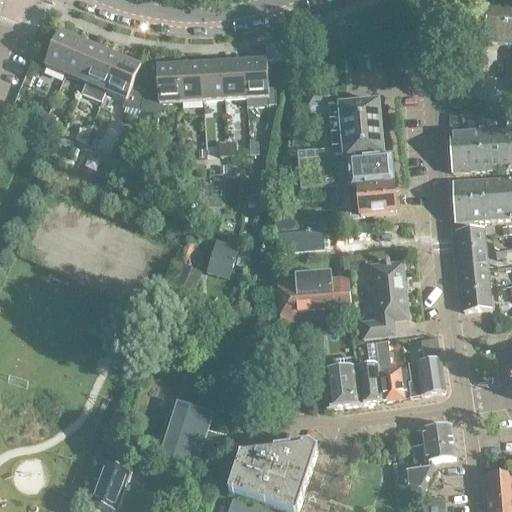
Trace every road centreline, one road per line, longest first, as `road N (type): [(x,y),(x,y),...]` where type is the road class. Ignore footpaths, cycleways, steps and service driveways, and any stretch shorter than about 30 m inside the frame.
road 1 (residential): [(466,409),(441,248),(433,94),(415,0)]
road 2 (residential): [(466,409),(345,426),(319,511)]
road 3 (unclassified): [(295,0),(204,17),(115,0)]
